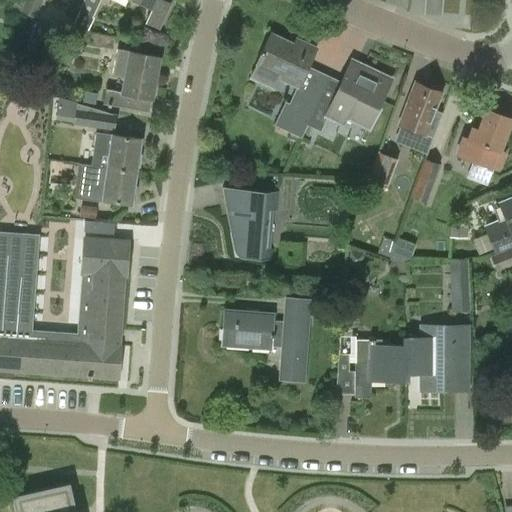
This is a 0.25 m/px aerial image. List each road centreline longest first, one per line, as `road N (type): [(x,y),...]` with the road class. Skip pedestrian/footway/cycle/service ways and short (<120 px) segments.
road 1 (residential): [(152,432),(171,232),(214,0)]
road 2 (residential): [(152,432),(362,454),(511,453)]
road 3 (tertiary): [(511,52),(479,58),(331,0)]
road 4 (residential): [(0,418),(152,432)]
